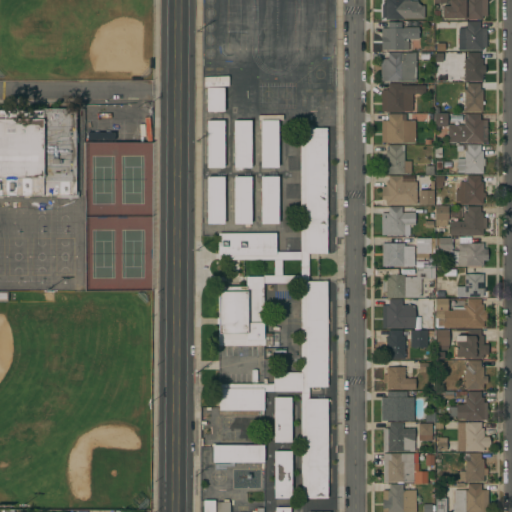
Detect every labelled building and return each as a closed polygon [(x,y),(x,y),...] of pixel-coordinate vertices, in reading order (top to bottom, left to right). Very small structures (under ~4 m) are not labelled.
[(379,5),(385,5),(385,0),(403,0),(403,1),(417,1),(417,2),(420,6),(424,6),(424,18),(403,18),(403,20),(385,20),(385,18),(379,18),(379,5)] [(441,6),(449,6),(449,0),(486,0),(486,16),(481,16),(482,19),(464,19),(464,18),(441,19),(441,6)] [(458,28),(463,28),(463,27),(466,27),(466,21),(479,21),(479,28),(486,28),(486,47),(482,47),(482,50),(458,50),(458,28)] [(381,28),(387,28),(387,22),(401,22),(401,28),(403,28),(403,27),(418,27),(418,39),(403,39),(403,40),(405,40),(405,41),(408,41),(408,50),(385,50),(381,50),(381,28)] [(380,59),(385,59),(387,59),(387,52),(401,53),(415,53),(415,82),(380,81),(380,59)] [(453,65),(433,65),(433,52),(453,52),(453,65)] [(479,52),(479,58),(482,58),(482,64),(486,65),(486,74),(482,74),(482,81),(460,81),(460,74),(459,74),(459,66),(463,66),(463,58),(466,58),(466,52),(479,52)] [(234,73),(249,73),(249,113),(234,113),(234,73)] [(382,91),(385,91),(385,89),(387,89),(387,83),(401,83),(401,86),(424,85),(424,94),(412,94),(412,111),(403,111),(403,112),(385,112),(385,111),(382,111),(382,91)] [(463,89),(466,89),(466,83),(479,83),(479,89),(482,89),(482,112),(464,112),(463,89)] [(206,88),(223,88),(223,111),(206,111),(206,88)] [(75,192),(77,192),(77,198),(60,198),(60,195),(0,195),(0,111),(41,111),(41,109),(74,109),(75,192)] [(433,113),(446,113),(446,127),(433,127),(433,113)] [(381,121),(385,121),(385,120),(388,120),(388,114),(404,114),(404,121),(415,121),(415,143),(385,143),(385,142),(381,142),(381,121)] [(447,125),(463,125),(463,120),(466,120),(466,114),(479,114),(479,120),(487,120),(487,143),(447,143),(447,125)] [(233,121),(250,120),(251,168),(233,168),(233,121)] [(260,120),(277,120),(278,167),(260,167),(260,120)] [(206,121),(223,121),(223,168),(206,168),(206,121)] [(218,411),(218,389),(219,389),(219,385),(273,384),(273,373),(301,372),(300,283),(262,284),(263,333),(271,333),(271,336),(271,347),(265,347),(265,340),(263,340),(264,345),(217,346),(217,287),(246,287),(246,277),(263,277),(263,276),(273,275),(273,259),(218,260),(218,234),(275,233),(275,252),(301,252),(299,128),(307,128),(307,126),(312,126),(312,128),(325,128),(326,253),(322,253),(322,254),(308,255),(308,281),(325,281),(327,387),(319,387),(319,390),(312,390),(312,387),(308,387),(308,399),(326,399),(327,498),(301,498),(300,391),(263,392),(263,410),(218,411)] [(381,159),(385,159),(385,145),(403,145),(403,161),(410,161),(410,173),(403,173),(403,174),(381,174),(381,159)] [(456,151),(461,151),(461,145),(480,145),(480,151),(482,151),(482,158),(484,158),(484,166),(482,166),(482,173),(464,174),(464,173),(456,173),(456,151)] [(381,186),(385,186),(385,182),(387,182),(387,176),(401,176),(401,182),(416,182),(416,205),(385,205),(385,200),(381,200),(381,186)] [(482,193),(485,193),(484,198),(482,198),(482,205),(459,204),(459,202),(454,202),(454,189),(459,189),(459,182),(466,182),(466,176),(480,176),(479,182),(482,182),(482,193)] [(206,177),(224,177),(223,224),(206,224),(206,177)] [(233,177),(250,177),(250,224),(233,224),(233,177)] [(260,177),(278,177),(278,224),(260,224),(260,177)] [(418,190),(430,190),(430,181),(433,181),(433,190),(433,205),(418,205),(418,190)] [(434,206),(448,206),(448,220),(446,220),(446,226),(434,226),(434,206)] [(480,212),(482,212),(482,218),(485,218),(486,228),(482,229),(482,235),(449,236),(449,222),(463,221),(462,213),(466,213),(466,207),(480,206),(480,212)] [(381,213),(388,213),(388,207),(401,207),(401,213),(409,213),(409,235),(381,235),(381,213)] [(429,238),(429,239),(438,239),(438,238),(451,238),(451,239),(452,239),(452,249),(451,249),(451,250),(456,250),(456,251),(458,251),(458,243),(482,243),(482,249),(487,249),(487,260),(483,260),(483,266),(465,266),(449,266),(449,251),(434,251),(434,254),(428,254),(428,255),(423,255),(423,256),(415,256),(415,238),(429,238)] [(404,243),(404,247),(413,247),(413,266),(402,266),(402,267),(381,267),(381,244),(404,243)] [(430,268),(434,268),(434,278),(430,278),(421,278),(421,297),(386,297),(386,292),(381,292),(381,280),(385,280),(385,274),(404,275),(404,277),(415,277),(415,268),(430,268)] [(464,286),(464,274),(486,274),(486,297),(448,297),(448,286),(464,286)] [(447,298),(447,311),(452,311),(452,309),(464,309),(464,308),(462,308),(462,305),(467,305),(467,299),(480,299),(480,305),(482,305),(482,310),(486,310),(486,321),(482,321),(482,328),(442,328),(442,326),(437,326),(437,316),(435,316),(435,311),(434,311),(434,298),(447,298)] [(401,299),(401,305),(409,305),(414,306),(414,329),(403,329),(403,328),(381,328),(381,305),(388,305),(388,299),(401,299)] [(404,359),(385,359),(385,336),(388,336),(388,330),(402,330),(402,336),(404,336),(404,359)] [(448,330),(448,345),(434,345),(434,330),(448,330)] [(462,341),(462,337),(464,337),(464,336),(467,336),(467,330),(480,330),(480,336),(483,336),(483,345),(487,345),(487,354),(483,354),(483,359),(465,359),(465,357),(453,357),(453,348),(455,348),(455,341),(462,341)] [(426,331),(427,347),(410,347),(410,331),(426,331)] [(386,390),(386,383),(382,383),(382,375),(386,375),(386,367),(389,367),(388,361),(401,361),(401,367),(404,367),(404,379),(414,378),(414,390),(386,390)] [(480,366),(483,366),(482,376),(487,376),(487,384),(483,384),(483,389),(464,389),(464,367),(467,367),(467,361),(480,361),(480,366)] [(413,421),(380,421),(379,397),(388,397),(388,391),(402,391),(402,398),(413,397),(413,421)] [(464,420),(464,419),(456,419),(455,405),(465,404),(464,397),(467,397),(467,392),(480,391),(480,397),(483,397),(483,402),(486,402),(486,420),(464,420)] [(273,397),(291,397),(291,442),(273,442),(273,397)] [(464,451),(464,422),(480,422),(480,428),(483,428),(483,437),(488,437),(488,448),(483,448),(483,451),(464,451)] [(402,428),(414,428),(414,451),(382,451),(382,428),(388,429),(388,423),(402,423),(402,428)] [(431,441),(418,441),(418,437),(417,437),(417,423),(431,423),(431,441)] [(446,451),(436,450),(436,437),(446,438),(446,451)] [(263,445),(263,463),(212,463),(212,445),(263,445)] [(273,498),(273,451),(291,451),(290,498),(273,498)] [(415,453),(415,463),(418,463),(418,471),(427,471),(427,468),(433,468),(433,475),(427,475),(427,484),(413,484),(413,482),(403,482),(403,484),(397,484),(397,482),(383,482),(383,453),(415,453)] [(465,482),(465,481),(459,481),(459,471),(465,471),(465,461),(462,461),(462,453),(480,453),(480,459),(483,459),(483,469),(487,469),(487,475),(483,475),(483,482),(465,482)] [(402,484),(402,490),(405,490),(405,511),(386,511),(386,490),(389,490),(389,484),(402,484)] [(452,511),(452,506),(454,506),(453,490),(467,490),(467,484),(480,484),(481,490),(487,490),(487,511),(452,511)] [(446,511),(435,511),(435,498),(446,498),(446,511)] [(214,500),(214,511),(203,511),(203,500),(214,500)] [(229,502),(229,511),(216,511),(216,502),(229,502)]
